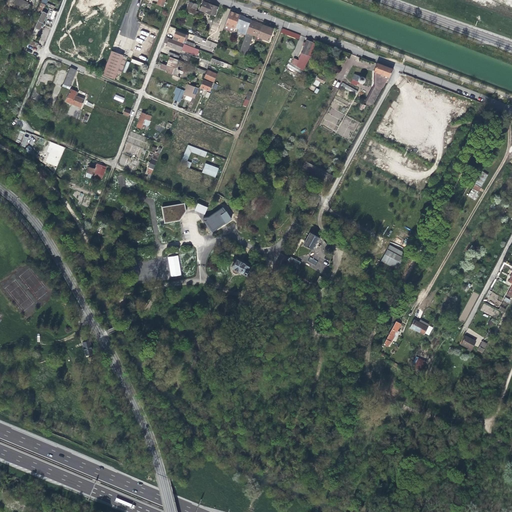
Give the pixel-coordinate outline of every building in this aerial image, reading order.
[(20,0),(15,0),(14,3),(26,8),(28,3),(20,0)] [(158,0),(156,7),(163,9),(166,0),(158,0)] [(193,15),(198,4),(194,2),(191,1),(185,12),(193,15)] [(36,11),(41,13),(45,6),(45,5),(40,2),(36,11)] [(215,16),(215,15),(218,7),(213,5),(205,2),(201,11),(215,16)] [(48,8),(45,6),(41,13),(40,17),(34,28),(37,29),(39,30),(44,20),(47,14),(46,13),(48,8)] [(218,7),(215,15),(221,17),(224,9),(218,7)] [(230,12),(225,24),(229,25),(238,29),(240,30),(239,32),(234,47),(240,49),(251,21),(251,20),(245,18),(245,17),(239,15),(230,12)] [(262,25),(251,21),(240,49),(239,52),(245,54),(251,36),(253,36),(257,38),(258,37),(268,41),(273,29),(262,25)] [(34,35),(37,29),(34,28),(27,43),(37,48),(39,45),(32,41),(35,35),(34,35)] [(219,40),(222,32),(218,30),(211,28),(207,36),(219,40)] [(296,37),(297,34),(282,28),(281,32),(296,37)] [(178,41),(177,41),(183,43),(184,40),(186,41),(188,35),(176,31),(173,39),(178,41)] [(181,49),(198,56),(200,49),(183,43),(183,44),(169,38),(166,36),(164,42),(167,43),(167,45),(181,50),(181,49)] [(194,36),(193,42),(215,48),(217,43),(194,36)] [(246,55),(253,36),(251,36),(245,54),(246,55)] [(301,52),(310,55),(316,44),(313,42),(306,40),(301,52)] [(123,55),(111,50),(110,51),(101,75),(113,80),(116,73),(120,75),(126,58),(122,56),(123,55)] [(302,70),(310,55),(301,52),(298,60),(296,66),(302,70)] [(157,58),(156,61),(177,69),(180,61),(169,58),(167,62),(157,58)] [(279,81),(277,84),(290,92),(302,70),(289,62),(282,73),(283,73),(278,81),(279,81)] [(377,63),(374,71),(375,72),(375,85),(366,102),(372,106),(382,88),(382,89),(393,69),(377,63)] [(184,71),(167,65),(165,69),(173,72),(172,74),(177,76),(178,73),(182,75),(184,71)] [(70,67),(62,84),(70,88),(78,70),(70,67)] [(156,71),(154,77),(161,80),(164,74),(156,71)] [(208,71),(205,78),(214,82),(217,74),(208,71)] [(364,101),(366,102),(375,85),(375,72),(374,71),(373,85),(364,101)] [(354,74),(352,79),(360,83),(363,84),(365,78),(354,74)] [(318,85),(319,82),(324,84),(326,77),(317,75),(314,84),(318,85)] [(203,80),(200,87),(209,91),(212,83),(203,80)] [(356,94),(358,91),(342,82),(340,86),(356,94)] [(191,108),(198,89),(188,85),(184,95),(192,97),(188,107),(191,108)] [(175,95),(173,100),(180,103),(185,91),(177,87),(174,94),(175,95)] [(76,92),(71,90),(66,102),(81,108),(84,99),(75,95),(76,92)] [(136,127),(141,129),(141,128),(143,129),(145,125),(147,126),(151,116),(141,112),(139,118),(136,127)] [(205,157),(207,152),(188,145),(181,164),(190,167),(191,163),(187,161),(191,152),(205,157)] [(160,152),(179,159),(181,161),(184,155),(163,146),(160,152)] [(47,161),(55,164),(59,154),(57,153),(52,150),(50,155),(47,161)] [(55,164),(52,173),(54,174),(62,155),(59,154),(55,164)] [(151,174),(157,160),(158,158),(153,156),(147,172),(151,174)] [(302,169),(311,174),(321,179),(330,184),(334,175),(306,160),(302,169)] [(205,163),(202,172),(215,178),(219,168),(205,163)] [(97,167),(94,177),(100,179),(104,169),(102,169),(103,166),(100,165),(98,165),(97,167)] [(85,177),(90,178),(91,174),(92,175),(94,169),(88,167),(85,177)] [(479,177),(468,196),(473,199),(488,175),(481,171),(478,177),(479,177)] [(509,195),(511,190),(511,189),(504,186),(504,185),(501,191),(509,195)] [(501,203),(496,200),(492,208),(497,211),(501,203)] [(211,209),(197,203),(194,210),(204,214),(205,212),(209,213),(211,209)] [(185,205),(162,208),(165,224),(180,222),(183,216),(186,212),(185,205)] [(223,207),(208,217),(203,218),(204,221),(210,231),(211,232),(212,232),(229,220),(230,220),(230,219),(223,207)] [(309,233),(303,245),(313,250),(320,238),(309,233)] [(389,245),(381,261),(396,269),(404,253),(389,245)] [(273,272),(280,276),(281,274),(285,266),(289,259),(281,254),(273,267),(275,268),(273,272)] [(179,255),(168,257),(170,277),(181,276),(179,255)] [(300,262),(290,257),(289,259),(285,266),(289,269),(288,271),(294,274),(300,262)] [(247,270),(249,266),(236,259),(231,267),(232,267),(232,270),(232,272),(235,274),(238,273),(239,272),(241,273),(241,272),(247,275),(249,271),(247,270)] [(392,293),(387,290),(378,306),(384,309),(392,293)] [(363,318),(357,329),(362,331),(368,320),(363,318)] [(413,320),(410,328),(423,335),(427,327),(413,320)] [(398,332),(401,325),(397,322),(384,345),(388,347),(390,343),(392,343),(393,340),(395,341),(400,333),(398,332)] [(470,343),(472,340),(465,336),(461,344),(468,348),(467,350),(471,352),(474,345),(473,345),(470,343)] [(493,338),(487,349),(493,352),(499,341),(493,338)] [(82,343),(87,361),(94,359),(91,350),(89,341),(82,343)] [(482,341),(477,350),(482,352),(487,344),(482,341)] [(373,353),(410,375),(411,372),(392,361),(385,357),(387,355),(376,348),(373,353)] [(487,349),(478,366),(484,369),(493,352),(487,349)] [(354,352),(341,376),(348,379),(360,355),(354,352)] [(421,370),(425,361),(419,358),(414,366),(421,370)] [(439,407),(450,414),(455,407),(444,400),(439,407)] [(395,414),(376,407),(373,415),(391,422),(395,414)] [(466,456),(461,454),(458,462),(462,464),(443,501),(454,506),(477,462),(466,456)]
